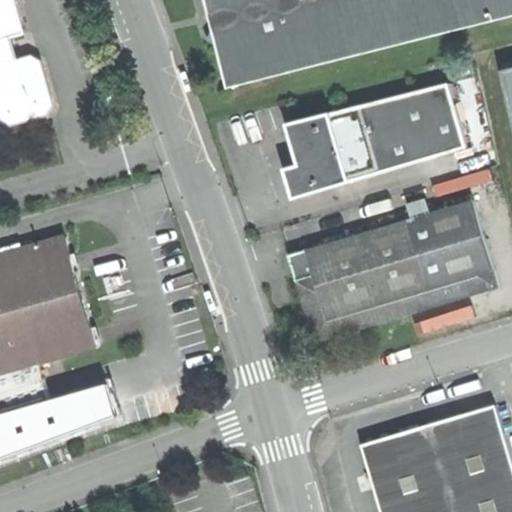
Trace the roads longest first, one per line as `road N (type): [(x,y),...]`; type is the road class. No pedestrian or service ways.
road 1 (unclassified): [(273,410),(0,510)]
road 2 (unclassified): [(273,410),(178,142)]
road 3 (unclassified): [(273,410),(511,339)]
road 4 (unclassified): [(0,194),(178,142)]
road 5 (unclassified): [(178,142),(128,0)]
